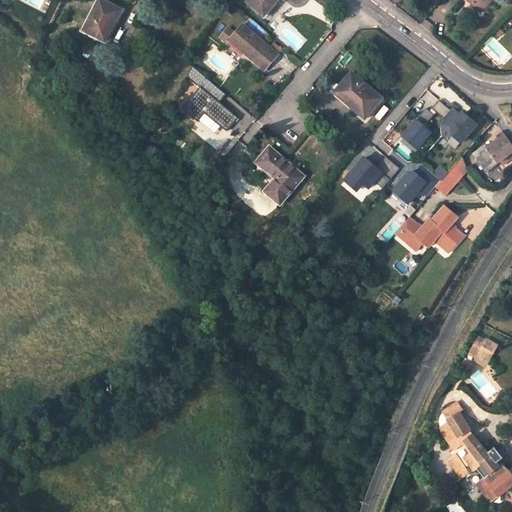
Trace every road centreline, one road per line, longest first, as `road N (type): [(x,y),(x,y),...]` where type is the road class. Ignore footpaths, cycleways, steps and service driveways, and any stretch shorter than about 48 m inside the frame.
road 1 (unclassified): [(511,91),(459,77),(365,5)]
road 2 (residential): [(365,5),(273,117)]
